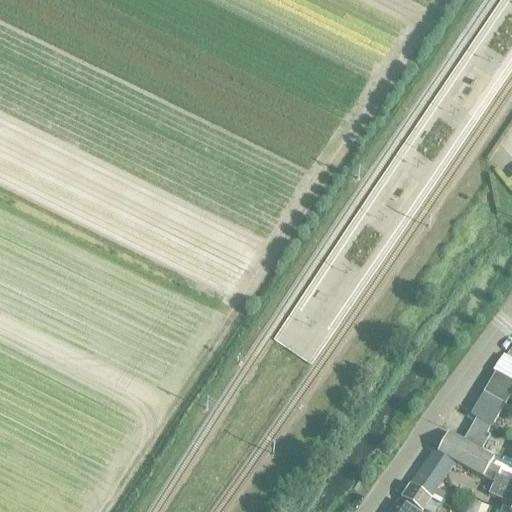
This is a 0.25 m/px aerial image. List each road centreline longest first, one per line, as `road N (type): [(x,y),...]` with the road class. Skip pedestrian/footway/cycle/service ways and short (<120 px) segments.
road 1 (track): [(102,511),(450,0)]
road 2 (residential): [(365,511),(511,311)]
